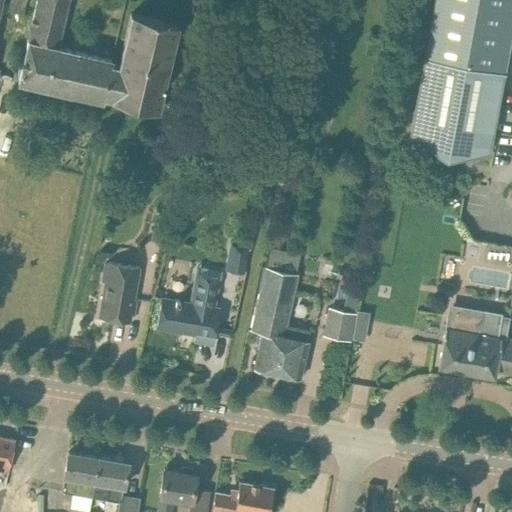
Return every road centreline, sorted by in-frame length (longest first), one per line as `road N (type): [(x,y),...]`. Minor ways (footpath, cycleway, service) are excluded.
road 1 (unclassified): [(355,438),(0,375)]
road 2 (unclassified): [(511,465),(355,438)]
